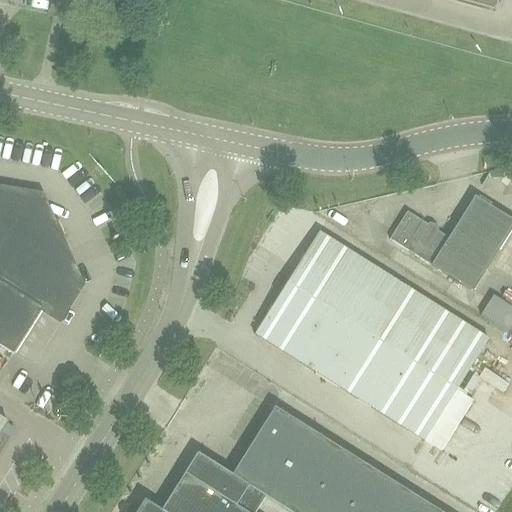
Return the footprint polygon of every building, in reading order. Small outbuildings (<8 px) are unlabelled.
[(456,0),(493,10),(495,0),(456,0)] [(59,318),(80,284),(41,196),(0,189),(0,345),(13,354),(42,308),(59,318)] [(511,228),(511,220),(474,196),(448,237),(407,211),(389,239),(472,291),(511,228)] [(319,232),(287,283),(354,326),(422,368),(390,419),(424,440),(441,452),(473,402),(455,391),(488,339),(319,232)] [(322,376),(354,326),(287,283),(255,334),(322,376)] [(422,368),(354,326),(322,376),(390,419),(422,368)] [(255,511),(265,497),(289,511),(440,511),(274,407),(232,474),(197,452),(185,472),(161,509),(144,499),(136,511),(255,511)] [(0,434),(8,422),(0,416),(0,446),(5,438),(0,435),(0,434)] [(472,438),(462,457),(472,463),(483,444),(472,438)]
